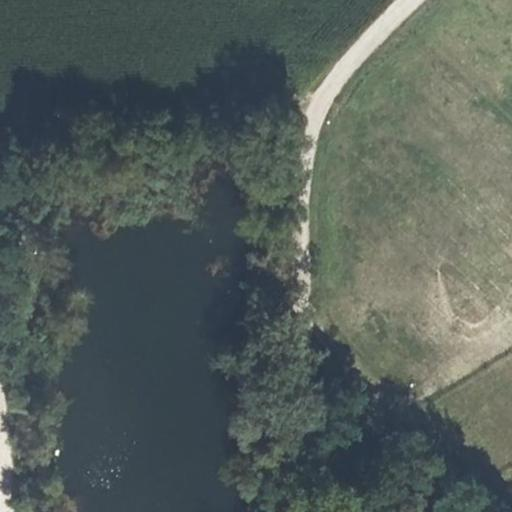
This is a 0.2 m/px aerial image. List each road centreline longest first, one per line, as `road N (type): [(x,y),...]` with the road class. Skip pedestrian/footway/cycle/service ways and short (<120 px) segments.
road 1 (track): [(403,0),(334,74),(300,157),(300,511)]
road 2 (track): [(0,123),(285,100),(319,104)]
